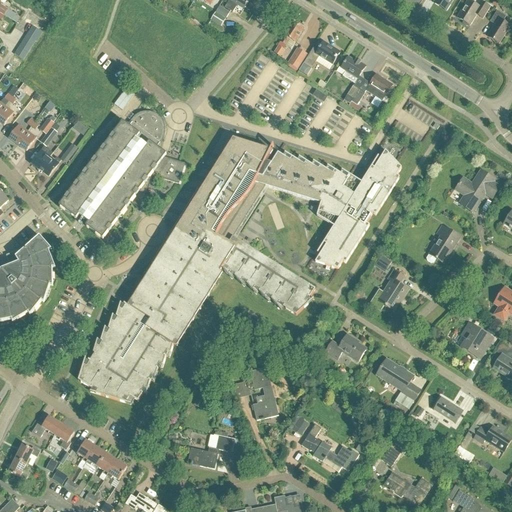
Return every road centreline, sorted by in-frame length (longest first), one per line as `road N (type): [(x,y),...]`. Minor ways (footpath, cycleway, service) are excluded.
road 1 (residential): [(192,106),(360,162),(424,65)]
road 2 (residential): [(191,493),(26,387)]
road 3 (residential): [(340,511),(292,479),(191,493)]
road 4 (residential): [(396,341),(482,256),(511,264)]
road 5 (residential): [(92,275),(0,164)]
road 6 (residential): [(192,106),(283,0)]
road 7 (residential): [(511,413),(396,341)]
road 8 (residential): [(511,70),(400,0)]
road 9 (residential): [(26,387),(52,355),(92,275)]
road 10 (tertiary): [(424,65),(319,0)]
